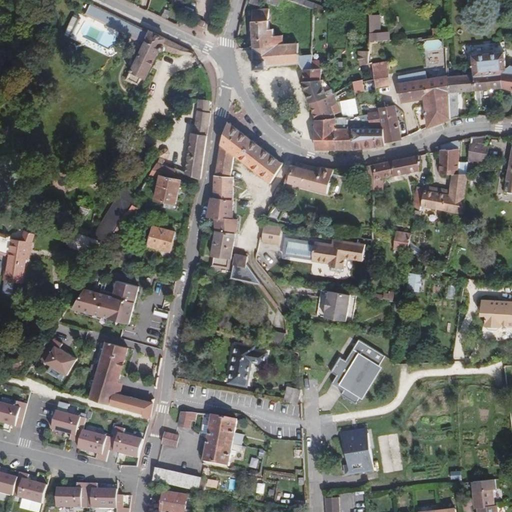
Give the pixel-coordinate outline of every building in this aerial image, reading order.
[(315,8),(329,13),(329,8),(307,0),(293,0),(315,8)] [(111,12),(91,3),(86,13),(107,23),(111,12)] [(253,24),(254,46),(284,44),(284,34),(275,35),(274,29),(270,29),(269,9),(253,10),(253,24)] [(111,12),(107,23),(122,30),(127,20),(111,12)] [(371,40),(390,39),(390,31),(382,32),(381,15),(371,15),(371,36),(371,40)] [(195,22),(203,26),(206,22),(197,18),(195,22)] [(184,55),(193,51),(127,20),(122,30),(122,32),(126,34),(126,36),(140,43),(140,42),(145,43),(127,79),(139,85),(142,77),(145,79),(159,50),(165,49),(184,55)] [(204,27),(203,26),(195,22),(193,27),(202,31),(204,27)] [(433,37),(447,36),(447,28),(432,28),(433,37)] [(371,40),(371,36),(362,36),(362,49),(370,49),(371,49),(371,40)] [(281,64),(299,63),(301,63),(300,55),(299,42),(297,42),(297,41),(295,41),(295,43),(284,44),(254,46),(256,67),(254,67),(254,69),(256,69),(256,71),(259,70),(259,68),(266,68),(266,70),(268,70),(268,68),(270,68),(270,67),(268,67),(268,66),(278,65),(278,66),(281,66),(281,64)] [(370,58),(370,52),(359,51),(361,66),(370,65),(370,58)] [(475,72),(469,73),(470,76),(475,75),(507,69),(505,52),(473,55),(475,72)] [(305,71),(304,82),(322,80),(322,66),(323,61),(313,61),(313,54),(300,55),(301,63),(299,63),(305,71)] [(379,79),(380,85),(390,83),(388,71),(390,70),(390,63),(373,65),(375,80),(379,79)] [(505,88),(511,90),(511,66),(510,66),(507,69),(475,75),(476,90),(480,90),(505,88)] [(399,75),(403,101),(425,98),(429,127),(451,118),(449,77),(429,79),(428,71),(399,75)] [(451,118),(458,118),(456,91),(476,90),(475,75),(470,76),(449,77),(451,118)] [(307,92),(311,104),(328,96),(325,87),(322,80),(304,82),(307,92)] [(364,89),(363,82),(363,81),(353,82),(354,87),(354,90),(364,89)] [(353,82),(334,94),(336,98),(348,90),(354,87),(353,82)] [(325,87),(328,96),(334,94),(330,86),(325,87)] [(314,112),(316,120),(337,119),(336,112),(333,105),(338,104),(336,98),(334,94),(328,96),(311,104),(314,112)] [(211,101),(199,100),(197,119),(210,121),(212,111),(210,109),(211,101)] [(342,116),(359,115),(358,101),(342,101),(342,116)] [(401,138),(395,105),(386,105),(386,102),(379,102),(380,111),(383,128),(385,141),(401,138)] [(372,128),(383,128),(380,111),(368,113),(372,128)] [(359,115),(360,128),(372,128),(368,113),(359,115)] [(210,121),(197,119),(194,133),(208,135),(210,121)] [(317,150),(354,149),(354,128),(337,129),(337,119),(316,120),(316,134),(317,150)] [(221,145),(216,174),(231,177),(235,154),(271,182),(284,164),(230,124),(221,145)] [(368,148),(386,145),(385,141),(383,128),(372,128),(360,128),(354,128),(354,149),(368,148)] [(186,173),(199,177),(201,178),(208,135),(194,133),(192,133),(186,173)] [(486,135),(471,138),(471,144),(486,146),(486,135)] [(441,145),(441,150),(440,173),(453,174),(468,174),(469,173),(469,169),(460,169),(459,139),(451,142),(441,145)] [(471,144),(469,164),(474,165),(485,166),(489,146),(486,146),(471,144)] [(165,149),(162,152),(158,163),(166,165),(168,158),(171,159),(172,155),(170,151),(165,149)] [(375,164),(375,179),(420,169),(420,154),(375,164)] [(166,165),(158,163),(154,169),(164,173),(168,166),(166,165)] [(375,164),(365,166),(366,179),(375,179),(375,164)] [(291,168),(285,182),(328,193),(335,169),(321,167),(321,168),(317,168),(316,172),(293,167),(291,168)] [(214,186),(214,197),(233,200),(234,177),(231,177),(216,174),(215,174),(214,186)] [(450,191),(427,186),(427,188),(425,199),(424,206),(462,214),(463,214),(465,198),(468,174),(453,174),(451,186),(456,186),(455,191),(450,191)] [(156,197),(176,202),(181,180),(161,175),(156,197)] [(128,183),(107,215),(120,224),(128,211),(141,191),(128,183)] [(278,198),(283,189),(278,187),(274,195),(278,198)] [(425,199),(427,188),(418,187),(416,198),(417,198),(425,199)] [(215,217),(216,230),(235,233),(238,219),(233,218),(233,200),(214,197),(212,197),(210,207),(207,217),(215,217)] [(424,206),(425,199),(417,198),(416,209),(417,209),(422,210),(424,210),(424,206)] [(284,210),(275,206),(268,220),(268,221),(277,225),(284,210)] [(120,224),(114,234),(112,237),(118,241),(135,213),(128,211),(120,224)] [(107,215),(100,226),(114,234),(120,224),(107,215)] [(283,228),(266,224),(263,242),(280,245),(283,228)] [(100,226),(93,238),(108,244),(109,242),(112,237),(114,234),(100,226)] [(171,250),(176,232),(153,226),(149,245),(171,250)] [(235,233),(216,230),(211,255),(214,256),(212,265),(228,268),(230,258),(232,258),(232,253),(235,233)] [(413,232),(398,230),(396,248),(410,250),(410,248),(413,232)] [(9,269),(6,268),(4,280),(22,283),(26,258),(36,234),(27,231),(22,242),(0,234),(0,251),(9,255),(11,256),(9,269)] [(93,238),(72,231),(67,245),(99,257),(108,244),(93,238)] [(313,260),(316,242),(286,237),(283,255),(313,260)] [(316,242),(313,260),(330,263),(331,266),(341,268),(343,268),(345,257),(363,260),(366,245),(345,242),(345,243),(334,241),(334,245),(316,242)] [(248,257),(236,254),(231,279),(262,285),(247,263),(248,257)] [(410,273),(408,289),(419,291),(420,284),(421,284),(422,281),(420,281),(421,274),(410,273)] [(165,285),(143,281),(130,326),(124,329),(122,337),(130,341),(158,348),(165,285)] [(128,324),(138,287),(117,282),(112,298),(92,290),(75,314),(122,327),(128,324)] [(357,296),(326,291),(324,299),(321,298),(318,317),(353,323),(357,296)] [(500,304),(501,301),(483,298),(480,313),(485,313),(483,323),(487,328),(495,329),(501,325),(511,326),(511,302),(511,305),(500,304)] [(187,316),(186,322),(195,325),(197,319),(187,316)] [(271,328),(267,344),(282,347),(286,332),(271,328)] [(108,335),(90,399),(92,399),(102,402),(143,413),(144,416),(150,417),(154,402),(116,392),(128,348),(124,347),(125,340),(108,335)] [(367,386),(369,387),(375,377),(373,377),(386,356),(361,340),(357,346),(347,360),(342,357),(332,372),(338,375),(333,383),(339,387),(345,390),(342,394),(356,404),(367,386)] [(78,360),(57,344),(46,361),(66,376),(78,360)] [(252,350),(253,347),(236,344),(230,382),(245,385),(249,360),(263,363),(264,353),(252,350)] [(296,404),(300,389),(287,387),(284,402),(296,404)] [(17,401),(0,397),(0,420),(24,427),(28,404),(17,401)] [(61,403),(59,410),(68,413),(70,406),(61,403)] [(86,419),(57,411),(52,430),(71,435),(70,439),(80,442),(83,431),(86,419)] [(190,427),(193,415),(182,413),(180,425),(190,427)] [(210,426),(209,434),(203,462),(228,466),(230,451),(240,453),(242,447),(240,447),(232,445),(234,436),(237,420),(213,415),(210,426)] [(202,433),(209,434),(210,426),(204,425),(202,433)] [(126,428),(116,426),(112,439),(109,450),(139,458),(144,440),(124,435),(126,428)] [(368,433),(367,429),(344,433),(344,437),(368,433)] [(112,439),(83,431),(78,449),(97,454),(96,459),(105,462),(109,450),(112,439)] [(165,433),(163,444),(176,447),(178,436),(165,433)] [(354,474),(374,470),(368,433),(344,437),(349,465),(352,464),(354,474)] [(232,445),(240,447),(242,438),(234,436),(232,445)] [(253,458),(252,468),(259,468),(260,459),(253,458)] [(47,479),(0,465),(0,493),(47,506),(47,479)] [(157,468),(154,480),(204,490),(206,477),(157,468)] [(87,483),(77,483),(77,488),(57,488),(57,507),(86,508),(87,483)] [(97,484),(87,483),(86,508),(118,509),(118,489),(97,488),(97,484)] [(258,484),(257,494),(265,494),(266,485),(258,484)] [(479,507),(494,505),(492,490),(475,492),(476,507),(479,507)] [(186,510),(188,496),(164,493),(160,511),(190,511),(191,510),(186,510)] [(339,511),(339,497),(326,497),(326,511),(339,511)]
